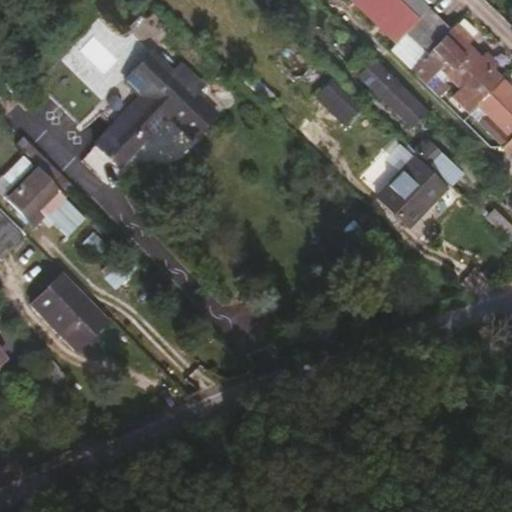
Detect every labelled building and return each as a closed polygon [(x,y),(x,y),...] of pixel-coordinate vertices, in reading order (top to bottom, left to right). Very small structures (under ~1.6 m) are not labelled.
[(429,60),(440,71),(465,45),(454,34),(429,60)] [(485,65),(465,45),(440,71),(459,90),(485,65)] [(511,92),(485,65),(459,90),(511,142),(511,92)] [(311,91),(340,122),(360,103),(330,73),(311,91)] [(356,88),(406,138),(422,123),(372,73),(356,88)] [(169,135),(192,158),(214,136),(187,107),(194,100),(181,86),(82,185),(100,204),(169,135)] [(55,171),(67,161),(44,139),(33,150),(55,171)] [(428,154),(414,167),(447,198),(460,185),(428,154)] [(402,243),(442,204),(410,172),(369,212),(402,243)] [(0,193),(0,221),(14,208),(0,193)] [(36,234),(66,262),(78,250),(68,241),(79,229),(60,211),(36,234)] [(38,307),(26,319),(43,337),(69,363),(102,331),(58,288),(38,307)] [(43,382),(60,400),(66,395),(49,376),(43,382)] [(60,400),(43,382),(40,384),(57,404),(60,400)]
